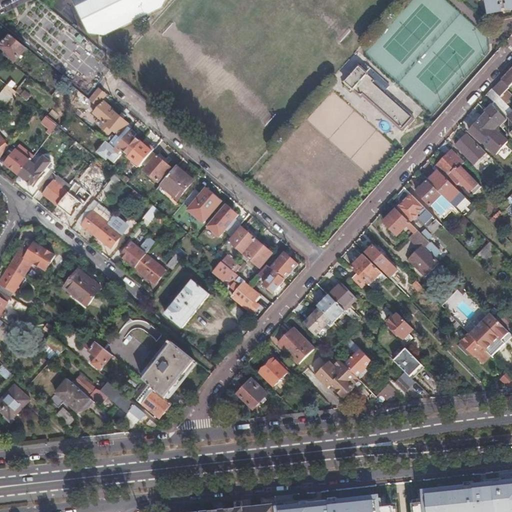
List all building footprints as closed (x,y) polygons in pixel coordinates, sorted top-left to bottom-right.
[(73,0),(89,33),(105,35),(161,8),(165,0),(73,0)] [(511,0),(486,0),(488,6),(492,6),(493,14),(504,12),(504,11),(508,10),(508,11),(511,10),(511,0)] [(27,48),(12,35),(7,41),(6,40),(0,47),(5,51),(4,53),(15,62),(27,48)] [(404,129),(414,118),(374,82),(380,76),(372,68),(369,72),(362,66),(360,68),(359,68),(347,81),(348,82),(346,84),(352,90),(355,87),(362,95),(364,92),(404,129)] [(511,70),(494,89),(501,96),(508,103),(511,99),(511,95),(507,91),(511,86),(511,87),(511,70)] [(99,88),(89,99),(97,105),(106,94),(99,88)] [(494,89),(493,88),(487,94),(496,104),(510,117),(511,119),(511,107),(508,103),(501,96),(494,89)] [(3,90),(0,93),(0,103),(3,106),(10,96),(3,90)] [(21,95),(28,101),(31,96),(24,91),(21,95)] [(125,127),(127,125),(129,122),(115,110),(103,100),(92,113),(104,123),(101,127),(110,134),(113,130),(118,135),(119,135),(125,127)] [(500,125),(502,126),(508,120),(493,106),(488,112),(500,125)] [(473,129),(464,120),(460,125),(469,134),(484,150),(488,153),(490,156),(495,151),(485,141),(500,125),(488,112),(473,129)] [(58,126),(47,117),(41,123),(49,130),(47,133),(50,136),(58,126)] [(115,147),(120,142),(121,141),(130,130),(131,128),(127,125),(125,127),(119,135),(118,135),(111,144),(115,147)] [(460,125),(454,132),(462,141),(468,135),(469,134),(460,125)] [(120,142),(121,143),(116,149),(121,153),(123,151),(129,156),(142,141),(136,136),(135,135),(130,131),(121,142),(121,141),(120,142)] [(475,165),(488,153),(484,150),(483,151),(468,135),(462,141),(457,146),(475,165)] [(142,141),(129,156),(141,166),(144,162),(153,151),(148,147),(142,141)] [(16,150),(30,161),(34,156),(21,144),(16,150)] [(4,163),(19,175),(30,161),(16,150),(15,149),(4,163)] [(437,165),(435,167),(450,182),(456,187),(461,182),(473,194),(480,188),(460,168),(465,163),(452,150),(439,163),(437,165)] [(30,161),(19,175),(33,187),(56,159),(47,151),(35,166),(30,161)] [(153,151),(144,162),(149,166),(146,170),(159,180),(172,166),(168,163),(170,160),(160,152),(158,155),(153,151)] [(178,165),(161,184),(178,198),(194,179),(178,165)] [(426,178),(428,180),(440,192),(443,189),(445,191),(447,189),(445,187),(447,185),(450,182),(435,167),(426,178)] [(49,177),(38,191),(58,206),(68,192),(49,177)] [(416,191),(431,206),(443,195),(440,192),(428,180),(416,191)] [(68,192),(58,206),(78,221),(88,208),(93,202),(79,191),(82,187),(76,182),(68,192)] [(450,182),(447,185),(450,187),(453,190),(454,189),(456,187),(450,182)] [(226,203),(209,188),(189,211),(207,226),(208,225),(226,203)] [(413,220),(425,208),(412,195),(400,207),(413,220)] [(448,211),(454,206),(443,195),(431,206),(440,214),(445,210),(446,210),(448,211)] [(93,202),(88,208),(93,212),(107,223),(112,218),(93,202)] [(242,217),(226,203),(208,225),(224,238),(242,217)] [(78,221),(77,222),(82,225),(93,212),(88,208),(78,221)] [(408,226),(415,233),(418,230),(398,209),(385,222),(398,235),(408,226)] [(490,221),(493,224),(502,214),(499,211),(490,221)] [(82,225),(96,237),(107,223),(93,212),(82,225)] [(107,223),(96,237),(111,249),(122,235),(115,229),(107,223)] [(273,252),(243,226),(230,242),(231,243),(232,242),(260,267),(273,252)] [(415,233),(409,239),(420,250),(424,246),(425,247),(430,242),(427,239),(422,233),(418,230),(415,233)] [(422,233),(427,239),(430,235),(425,230),(422,233)] [(23,245),(9,267),(24,276),(33,262),(46,271),(55,256),(35,243),(27,238),(23,245)] [(425,247),(435,257),(440,252),(430,242),(425,247)] [(474,258),(482,265),(498,249),(490,242),(474,258)] [(121,256),(135,267),(146,254),(131,243),(121,256)] [(373,246),(366,253),(390,277),(396,272),(389,266),(391,264),(373,246)] [(427,278),(442,264),(435,257),(425,247),(424,246),(420,250),(412,258),(421,268),(419,270),(427,278)] [(272,267),(286,279),(298,264),(285,252),(272,267)] [(168,265),(175,270),(184,259),(177,253),(168,265)] [(146,254),(135,267),(146,276),(156,284),(167,271),(146,254)] [(228,255),(222,261),(233,270),(238,264),(228,255)] [(366,282),(369,285),(381,273),(364,255),(351,267),(357,273),(366,282)] [(274,292),(286,279),(272,267),(268,264),(259,273),(268,280),(264,284),(274,292)] [(24,276),(9,267),(0,282),(0,283),(15,292),(24,276)] [(77,270),(64,287),(87,305),(100,288),(77,270)] [(361,287),(366,282),(357,273),(352,278),(361,287)] [(245,283),(246,281),(240,276),(237,280),(243,285),(233,296),(254,313),(259,307),(254,302),(260,295),(245,283)] [(193,280),(166,313),(183,327),(210,294),(193,280)] [(424,288),(417,281),(413,285),(420,292),(424,288)] [(0,290),(11,298),(13,295),(15,292),(0,283),(0,290)] [(342,283),(329,295),(345,311),(355,321),(359,317),(351,308),(350,309),(348,307),(358,298),(342,283)] [(401,283),(398,285),(409,297),(412,294),(401,283)] [(11,298),(0,290),(0,298),(8,303),(11,298)] [(317,306),(320,308),(331,319),(334,322),(345,311),(329,295),(328,295),(317,306)] [(0,316),(8,303),(0,298),(0,316)] [(32,310),(11,298),(8,303),(11,306),(28,316),(32,310)] [(320,308),(305,324),(316,334),(331,319),(320,308)] [(496,318),(510,332),(511,330),(511,315),(506,309),(496,318)] [(405,339),(414,330),(398,314),(389,323),(405,339)] [(456,328),(460,324),(450,314),(446,318),(456,328)] [(511,333),(510,332),(496,318),(492,315),(471,335),(488,351),(500,339),(503,341),(511,333)] [(281,344),(300,364),(315,349),(296,329),(281,344)] [(435,335),(442,342),(446,338),(439,331),(435,335)] [(67,347),(51,333),(45,340),(49,345),(47,348),(43,352),(45,353),(44,354),(53,362),(62,352),(67,347)] [(482,364),(492,355),(488,351),(471,335),(470,334),(459,345),(460,346),(460,347),(467,354),(470,352),(482,364)] [(98,342),(90,336),(83,345),(97,356),(92,363),(101,370),(106,363),(113,355),(98,342)] [(166,398),(196,361),(172,342),(143,379),(146,381),(148,383),(166,398)] [(346,365),(357,376),(373,361),(362,349),(346,365)] [(412,377),(424,365),(420,362),(413,355),(408,349),(395,361),(406,372),(412,377)] [(113,355),(106,363),(109,365),(111,367),(118,359),(113,355)] [(269,365),(261,372),(275,386),(289,372),(275,358),(274,359),(272,358),(267,363),(269,365)] [(316,372),(325,364),(320,358),(311,366),(316,372)] [(354,386),(360,379),(357,376),(346,365),(341,360),(335,366),(331,362),(317,376),(330,389),(333,385),(346,397),(356,387),(354,386)] [(395,382),(406,393),(417,382),(412,377),(406,372),(395,382)] [(503,379),(511,388),(511,375),(509,373),(503,379)] [(141,420),(146,414),(109,382),(102,390),(97,389),(81,374),(76,381),(92,394),(90,397),(93,399),(101,406),(109,396),(128,413),(126,415),(137,423),(140,418),(141,420)] [(85,407),(93,399),(90,397),(68,378),(56,392),(79,412),(84,406),(85,407)] [(251,382),(239,394),(255,409),(266,398),(265,397),(268,394),(254,380),(252,383),(251,382)] [(74,383),(90,397),(92,394),(76,381),(74,383)] [(161,417),(173,403),(166,398),(148,383),(143,390),(150,397),(144,404),(161,417)] [(377,396),(379,399),(383,395),(386,399),(391,394),(395,398),(399,394),(389,384),(377,396)] [(15,385),(0,400),(0,409),(10,420),(30,399),(15,385)] [(57,415),(68,425),(74,418),(63,408),(57,415)] [(121,421),(132,429),(137,423),(126,415),(121,421)] [(511,511),(511,480),(502,482),(502,483),(495,484),(494,482),(475,485),(475,486),(466,487),(466,486),(426,490),(427,503),(414,504),(414,511),(511,511)] [(276,511),(393,511),(393,507),(379,508),(377,496),(338,500),(338,502),(330,503),(330,501),(309,504),(309,505),(301,506),(300,505),(276,507),(276,511)]
